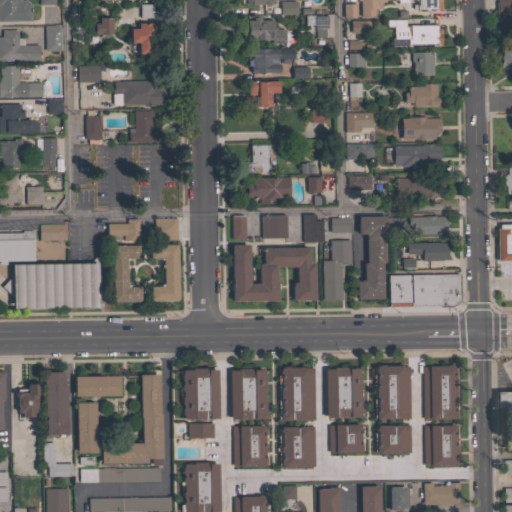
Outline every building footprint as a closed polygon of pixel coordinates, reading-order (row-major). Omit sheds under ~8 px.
[(25,0),(26,4),(30,4),(30,20),(0,20),(0,0),(25,0)] [(384,0),(384,2),(381,2),(381,9),(373,9),(373,10),(374,11),(374,13),(373,15),(373,16),(359,17),(359,0),(384,0)] [(440,0),(440,9),(427,9),(427,10),(424,10),(424,9),(412,9),(412,4),(415,4),(415,0),(407,0),(407,3),(397,3),(397,0),(440,0)] [(511,29),(495,29),(495,0),(508,0),(508,7),(511,7),(511,29)] [(295,1),(295,14),(279,14),(279,1),(295,1)] [(152,4),(152,18),(139,18),(139,4),(152,4)] [(356,4),(356,18),(343,18),(342,4),(356,4)] [(326,15),(326,27),(324,27),(324,37),(315,37),(314,27),(312,28),(312,25),(304,25),(304,15),(326,15)] [(272,20),(272,29),(283,29),(284,43),(270,43),(270,40),(246,40),(246,37),(242,37),(241,25),(246,25),(246,20),(252,20),(252,17),(259,17),(259,20),(272,20)] [(111,18),(111,34),(93,34),(93,23),(98,23),(98,18),(111,18)] [(85,19),(85,24),(81,24),(82,32),(72,32),(72,19),(85,19)] [(405,45),(390,45),(390,38),(393,38),(393,27),(386,27),(386,20),(404,19),(404,25),(436,25),(436,29),(439,28),(439,44),(405,44),(405,45)] [(368,21),(368,32),(349,32),(349,21),(368,21)] [(153,23),(153,38),(149,39),(150,53),(137,53),(137,42),(130,42),(129,29),(137,28),(137,23),(153,23)] [(59,26),(59,50),(43,51),(43,26),(59,26)] [(16,30),(17,45),(38,45),(38,60),(0,60),(0,37),(1,37),(1,30),(16,30)] [(356,50),(355,41),(343,42),(343,51),(356,50)] [(497,60),(501,48),(503,48),(504,43),(511,45),(511,71),(496,66),(497,60)] [(292,48),(292,58),(286,58),(286,62),(281,62),(281,58),(269,59),(269,64),(278,63),(278,71),(270,71),(270,73),(250,73),(249,65),(247,66),(247,50),(253,50),(253,49),(292,48)] [(431,74),(412,74),(411,62),(410,62),(410,52),(431,52),(431,74)] [(363,53),(363,66),(346,67),(346,53),(363,53)] [(0,65),(16,65),(16,84),(25,84),(25,83),(40,82),(40,96),(0,96),(0,65)] [(98,66),(98,81),(76,82),(76,66),(98,66)] [(307,77),(291,78),(291,68),(307,67),(307,77)] [(153,80),(154,88),(157,88),(157,104),(153,104),(153,106),(143,106),(143,105),(111,105),(111,88),(112,88),(112,82),(120,82),(120,81),(153,80)] [(277,92),(268,92),(268,106),(254,107),(253,97),(247,98),(246,82),(277,81),(277,92)] [(359,83),(359,96),(347,97),(347,83),(359,83)] [(435,83),(435,96),(437,96),(437,105),(410,106),(410,102),(403,102),(403,92),(407,92),(407,86),(421,86),(421,83),(435,83)] [(60,99),(60,114),(46,114),(46,99),(60,99)] [(0,104),(18,104),(19,109),(22,109),(22,120),(35,120),(35,123),(36,124),(36,130),(35,131),(35,133),(0,133),(0,104)] [(324,108),(325,122),(310,122),(310,121),(304,121),(304,109),(309,109),(309,108),(324,108)] [(151,110),(152,118),(159,118),(159,125),(151,125),(152,131),(155,131),(155,142),(127,142),(127,132),(128,132),(128,128),(132,128),(132,111),(151,110)] [(369,112),(369,126),(357,127),(357,131),(343,132),(343,112),(369,112)] [(98,115),(99,143),(87,144),(87,139),(83,139),(82,116),(98,115)] [(424,117),(424,118),(438,118),(439,132),(433,132),(433,139),(400,139),(400,118),(407,118),(407,117),(424,117)] [(0,141),(13,141),(12,138),(20,138),(21,155),(17,155),(17,167),(0,167),(0,141)] [(54,138),(54,153),(52,153),(53,166),(39,166),(39,164),(36,164),(35,158),(34,139),(54,138)] [(371,143),(371,159),(344,159),(343,144),(371,143)] [(422,145),(422,144),(430,144),(430,145),(438,145),(438,158),(433,158),(433,166),(399,166),(399,165),(392,165),(392,145),(422,145)] [(272,145),(272,160),(267,160),(267,172),(244,172),(244,162),(249,162),(249,145),(272,145)] [(331,156),(331,170),(330,170),(330,173),(318,173),(318,170),(317,156),(331,156)] [(304,163),(304,162),(308,162),(312,163),(312,165),(313,165),(313,167),(315,167),(315,173),(299,173),(299,163),(304,163)] [(511,192),(505,193),(505,186),(503,186),(502,175),(505,175),(505,174),(506,174),(506,168),(511,168),(511,192)] [(407,178),(407,174),(418,173),(418,180),(428,180),(428,185),(440,185),(440,195),(433,196),(433,197),(422,198),(422,196),(394,197),(394,178),(407,178)] [(0,175),(15,175),(15,186),(19,186),(19,201),(10,201),(10,204),(0,204),(0,175)] [(358,175),(358,176),(364,176),(365,189),(346,190),(346,176),(358,175)] [(288,198),(245,198),(245,183),(252,183),(252,177),(288,177),(288,198)] [(318,177),(319,192),(305,192),(305,177),(318,177)] [(40,186),(40,204),(24,204),(24,187),(40,186)] [(285,214),(285,237),(260,238),(259,215),(285,214)] [(313,214),(313,220),(320,220),(320,241),(301,242),(301,214),(313,214)] [(243,215),(244,239),(230,239),(230,216),(243,215)] [(383,215),(384,262),(381,262),(381,299),(355,299),(355,281),(360,281),(360,279),(362,279),(362,263),(365,263),(364,233),(356,234),(356,216),(383,215)] [(445,216),(445,227),(440,227),(440,234),(411,234),(411,224),(409,224),(409,217),(445,216)] [(402,217),(402,231),(386,231),(386,218),(402,217)] [(137,240),(122,240),(122,235),(106,235),(106,224),(126,223),(126,219),(137,218),(137,240)] [(175,218),(176,239),(153,239),(153,218),(175,218)] [(348,218),(349,232),(329,232),(328,218),(348,218)] [(511,223),(511,259),(496,260),(496,228),(498,228),(498,224),(511,223)] [(65,224),(65,240),(59,240),(59,241),(56,241),(56,240),(42,240),(42,241),(38,242),(37,224),(65,224)] [(33,260),(5,261),(5,264),(0,264),(0,233),(21,233),(21,231),(32,230),(33,260)] [(349,240),(350,263),(340,263),(341,299),(321,300),(320,260),(328,260),(328,257),(322,257),(322,250),(328,250),(328,240),(349,240)] [(441,242),(441,243),(446,243),(446,259),(420,260),(420,254),(405,254),(405,243),(441,242)] [(176,299),(175,300),(174,300),(148,301),(148,286),(160,286),(159,257),(149,257),(148,245),(175,244),(176,299)] [(248,283),(257,283),(257,264),(262,263),(261,248),(307,247),(307,263),(312,262),(313,300),(291,300),(291,283),(295,283),(295,267),(274,267),(275,283),(277,283),(277,289),(276,289),(276,300),(231,301),(230,245),(247,244),(248,283)] [(137,258),(127,258),(127,287),(138,286),(138,301),(113,301),(111,301),(111,300),(110,245),(137,245),(137,258)] [(413,259),(413,267),(412,267),(412,270),(401,270),(401,267),(398,267),(398,263),(400,263),(400,259),(413,259)] [(11,297),(0,286),(9,277),(10,264),(91,263),(96,263),(96,306),(11,308),(11,297)] [(457,274),(458,300),(453,305),(387,306),(386,275),(457,274)] [(427,366),(427,365),(445,365),(445,364),(453,364),(453,367),(456,367),(456,417),(429,418),(429,419),(421,419),(421,367),(427,366)] [(408,417),(373,418),(372,366),(378,366),(378,365),(383,365),(383,366),(401,365),(401,366),(407,366),(408,373),(408,417)] [(313,419),(278,420),(277,370),(279,370),(279,367),(282,367),(282,366),(287,366),(287,367),(305,367),(312,367),(313,419)] [(332,368),(332,367),(345,367),(345,368),(358,368),(360,368),(360,369),(360,377),(358,377),(358,384),(361,384),(361,401),(358,401),(358,408),(361,408),(361,416),(348,416),(348,418),(332,418),(332,417),(324,417),(323,369),(332,368)] [(216,417),(207,418),(208,420),(191,420),(191,418),(190,418),(189,419),(186,420),(185,419),(181,419),(181,415),(180,415),(180,408),(181,408),(181,405),(180,405),(180,397),(181,397),(181,391),(180,391),(180,384),(181,384),(181,381),(180,381),(180,374),(181,374),(181,370),(191,370),(191,368),(205,368),(205,369),(216,369),(216,417)] [(262,369),(262,370),(265,370),(265,379),(262,379),(262,386),(265,386),(265,402),(262,402),(262,409),(266,409),(266,418),(228,419),(227,370),(262,369)] [(319,370),(318,419),(327,419),(328,370),(319,370)] [(64,435),(62,435),(62,437),(56,437),(56,434),(43,435),(43,419),(44,419),(44,416),(43,416),(42,379),(44,379),(44,372),(62,371),(62,379),(64,379),(64,435)] [(158,414),(160,414),(160,458),(146,458),(146,462),(99,463),(99,444),(140,443),(140,417),(138,417),(138,374),(158,374),(158,414)] [(119,375),(119,395),(73,396),(72,376),(119,375)] [(37,394),(35,394),(35,412),(32,412),(32,416),(20,416),(20,412),(15,412),(15,396),(14,395),(14,392),(15,391),(17,391),(16,389),(26,389),(26,384),(37,383),(37,394)] [(511,391),(511,407),(495,407),(495,392),(511,391)] [(94,402),(95,453),(75,453),(74,402),(94,402)] [(211,423),(211,438),(186,438),(185,423),(211,423)] [(362,451),(359,451),(359,452),(356,452),(356,453),(352,453),(352,452),(327,452),(326,424),(359,424),(359,425),(362,425),(362,451)] [(408,452),(384,453),(384,454),(379,454),(379,453),(376,453),(376,451),(373,451),(373,427),(375,427),(375,425),(408,425),(408,452)] [(454,425),(454,426),(457,426),(457,463),(455,463),(455,465),(451,465),(451,467),(446,467),(446,465),(422,466),(421,425),(454,425)] [(266,464),(264,464),(264,466),(261,466),(261,467),(256,467),(256,465),(231,466),(231,426),(263,426),(263,427),(266,427),(266,464)] [(312,466),(277,466),(277,429),(279,429),(279,426),(312,426),(312,466)] [(511,449),(504,449),(503,432),(511,432),(511,449)] [(52,442),(53,463),(70,463),(71,476),(46,476),(46,466),(41,466),(41,442),(52,442)] [(90,458),(73,458),(73,466),(90,466),(90,458)] [(511,460),(511,473),(501,473),(501,460),(511,460)] [(218,511),(209,511),(182,511),(182,508),(181,508),(181,502),(182,502),(182,498),(181,498),(181,492),(182,492),(182,485),(181,485),(181,477),(182,477),(182,475),(181,475),(180,468),(182,468),(181,463),(187,463),(187,462),(206,462),(206,463),(216,463),(218,511)] [(158,467),(158,481),(78,482),(78,468),(158,467)] [(458,503),(422,504),(421,483),(430,482),(430,485),(448,485),(448,482),(458,482),(458,503)] [(294,485),(294,499),(280,499),(280,485),(294,485)] [(378,509),(381,509),(381,511),(358,511),(358,486),(378,486),(378,509)] [(337,511),(315,511),(315,489),(327,488),(327,487),(337,487),(337,511)] [(405,487),(405,508),(400,508),(400,510),(388,510),(388,487),(405,487)] [(511,487),(511,502),(502,502),(502,488),(511,487)] [(66,488),(66,511),(43,511),(43,488),(66,488)] [(266,511),(231,511),(231,497),(238,497),(256,496),(256,495),(261,495),(261,496),(264,496),(264,498),(266,498),(266,511)] [(169,497),(169,510),(104,511),(87,511),(87,498),(169,497)]
